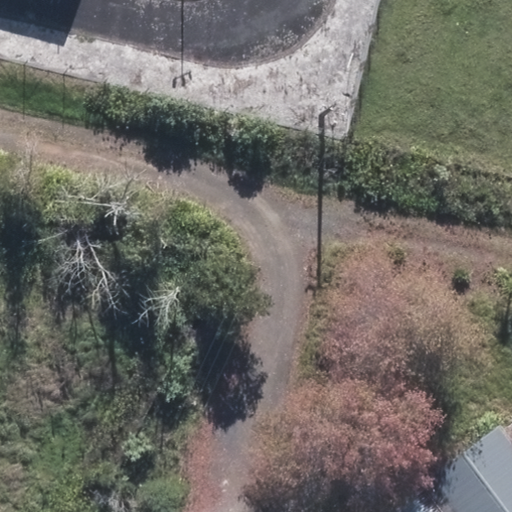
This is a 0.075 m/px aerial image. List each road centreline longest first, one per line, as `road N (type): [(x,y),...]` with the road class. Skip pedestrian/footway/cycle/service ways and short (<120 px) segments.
road 1 (track): [(0,143),(511,256)]
road 2 (track): [(316,211),(251,436),(258,511)]
